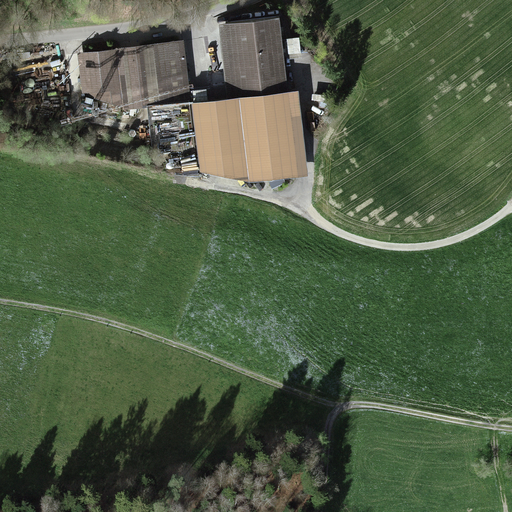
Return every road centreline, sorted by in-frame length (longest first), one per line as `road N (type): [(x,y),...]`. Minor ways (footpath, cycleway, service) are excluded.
road 1 (track): [(0,303),(74,314),(342,407)]
road 2 (unclassified): [(265,0),(0,44)]
road 3 (track): [(284,204),(349,240),(419,252),(478,233),(511,206)]
road 4 (track): [(342,407),(511,428)]
